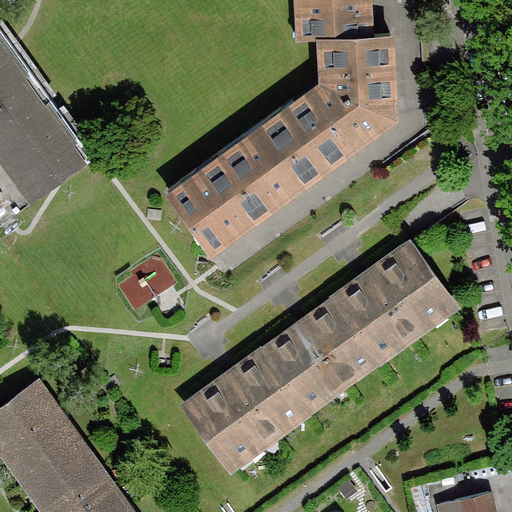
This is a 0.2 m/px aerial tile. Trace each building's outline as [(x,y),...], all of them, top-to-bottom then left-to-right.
[(321,38),(371,35),(369,0),(299,0),(302,39),(321,38)] [(273,118),(314,176),(396,117),(391,33),(371,35),(321,38),(324,82),(273,118)] [(0,112),(31,90),(0,45),(0,112)] [(83,160),(31,90),(0,112),(0,141),(37,193),(83,160)] [(314,176),(273,118),(222,156),(263,213),(314,176)] [(212,249),(263,213),(222,156),(172,192),(204,237),(212,249)] [(450,301),(412,249),(339,302),(376,355),(450,301)] [(305,407),(376,355),(339,302),(267,354),(305,407)] [(305,407),(267,354),(193,407),(231,459),(305,407)] [(97,472),(34,384),(0,408),(0,434),(52,506),(97,472)] [(126,511),(97,472),(52,506),(56,511),(126,511)] [(496,511),(491,491),(442,503),(444,511),(496,511)]
